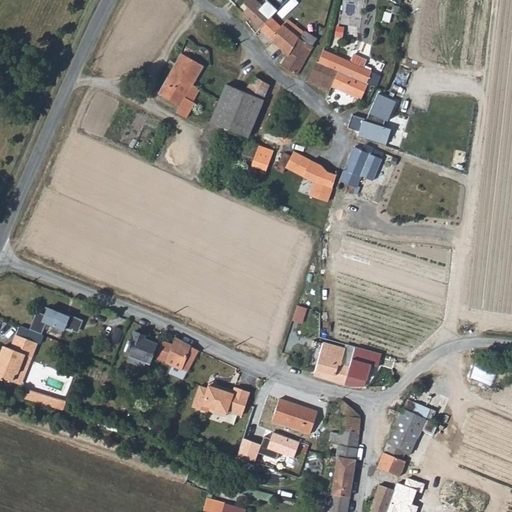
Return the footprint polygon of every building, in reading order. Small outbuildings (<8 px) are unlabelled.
[(259,29),(270,17),(259,7),(261,5),(255,0),(245,0),(242,4),(246,8),(241,13),(259,29)] [(270,17),(259,29),(269,39),(286,55),(297,37),(292,33),(284,26),(282,24),(280,26),(270,17)] [(292,33),(297,37),(301,31),(301,30),(286,18),(282,24),(284,26),(292,33)] [(315,38),(304,31),(301,31),(297,37),(306,43),(311,45),(315,38)] [(297,37),(286,55),(280,66),(296,75),(312,46),(311,45),(306,43),(297,37)] [(318,61),(337,70),(330,86),(356,98),(360,99),(368,83),(374,86),(378,77),(361,69),(364,62),(351,56),(348,62),(323,50),(318,61)] [(192,84),(203,66),(182,53),(158,93),(179,105),(177,108),(188,113),(193,105),(191,104),(200,89),(192,84)] [(369,59),(367,67),(376,70),(378,62),(369,59)] [(330,86),(337,70),(318,61),(316,60),(307,81),(328,90),(330,86)] [(246,89),(253,76),(245,71),(238,85),(246,89)] [(207,114),(224,77),(219,74),(201,111),(207,114)] [(225,122),(223,127),(236,132),(244,135),(269,84),(253,76),(246,89),(238,85),(224,77),(207,114),(225,122)] [(279,100),(270,120),(289,128),(297,107),(279,100)] [(391,129),(393,120),(379,115),(378,117),(364,114),(366,109),(353,106),(347,126),(358,130),(357,134),(391,142),(394,130),(391,129)] [(174,113),(184,119),(188,113),(177,108),(174,113)] [(284,138),(289,128),(270,120),(266,130),(284,138)] [(240,143),(234,158),(249,164),(257,144),(251,141),(248,143),(247,146),(240,143)] [(257,144),(249,164),(257,167),(260,162),(267,165),(273,150),(257,144)] [(360,176),(372,181),(382,154),(382,151),(364,144),(361,150),(354,146),(336,188),(345,192),(346,191),(353,194),(360,176)] [(291,156),(284,153),(276,169),(282,172),(285,167),(310,178),(306,186),(311,188),(309,194),(303,192),(300,201),(325,209),(336,175),(327,172),(321,165),(293,152),(291,156)] [(280,212),(287,214),(289,208),(282,206),(280,212)] [(36,309),(30,324),(42,329),(45,321),(63,328),(64,324),(75,329),(77,323),(80,324),(82,317),(68,312),(68,314),(47,305),(44,312),(36,309)] [(306,324),(311,308),(300,305),(295,320),(306,324)] [(30,324),(29,328),(41,332),(42,329),(30,324)] [(116,342),(122,329),(115,326),(109,339),(116,342)] [(127,355),(126,359),(147,368),(157,344),(143,337),(144,335),(134,330),(124,353),(127,355)] [(36,341),(15,332),(10,347),(3,344),(0,351),(0,377),(2,378),(3,376),(11,379),(14,372),(16,371),(24,352),(30,355),(36,341)] [(163,365),(180,373),(190,345),(174,336),(172,343),(163,340),(156,357),(165,360),(163,365)] [(338,362),(342,347),(323,342),(315,369),(334,375),(338,362)] [(348,366),(353,346),(346,344),(345,348),(341,363),(348,366)] [(190,345),(180,373),(185,376),(198,349),(190,345)] [(343,383),(348,366),(341,363),(345,348),(342,347),(338,362),(334,375),(332,380),(343,383)] [(16,371),(14,372),(11,379),(19,383),(30,355),(24,352),(16,371)] [(479,363),(473,379),(495,387),(501,371),(479,363)] [(378,385),(385,387),(394,370),(384,368),(378,385)] [(315,369),(314,375),(332,380),(334,375),(315,369)] [(241,414),(249,391),(234,386),(233,389),(213,383),(212,385),(208,384),(207,387),(199,384),(192,405),(207,410),(207,408),(208,406),(226,411),(227,409),(241,414)] [(30,389),(27,398),(63,409),(66,401),(30,389)] [(310,434),(317,412),(279,398),(271,420),(310,434)] [(330,432),(329,442),(338,443),(358,446),(360,415),(346,401),(340,398),(337,404),(334,403),(333,406),(341,408),(338,415),(343,416),(342,429),(340,428),(339,434),(330,432)] [(225,414),(226,411),(208,406),(207,408),(225,414)] [(413,433),(418,435),(426,418),(403,408),(388,442),(406,450),(413,433)] [(437,432),(439,425),(428,422),(426,430),(437,432)] [(388,442),(384,451),(402,459),(406,450),(388,442)] [(336,456),(338,457),(356,460),(358,446),(338,443),(336,456)] [(402,460),(402,459),(384,451),(379,466),(400,475),(406,462),(402,460)] [(338,457),(334,480),(352,483),(356,460),(338,457)] [(346,511),(352,483),(334,480),(329,505),(324,503),(322,511),(346,511)] [(379,483),(374,496),(368,511),(386,511),(394,488),(379,483)] [(412,511),(418,487),(399,483),(392,511),(412,511)] [(209,498),(206,511),(209,511),(248,511),(250,507),(209,498)]
